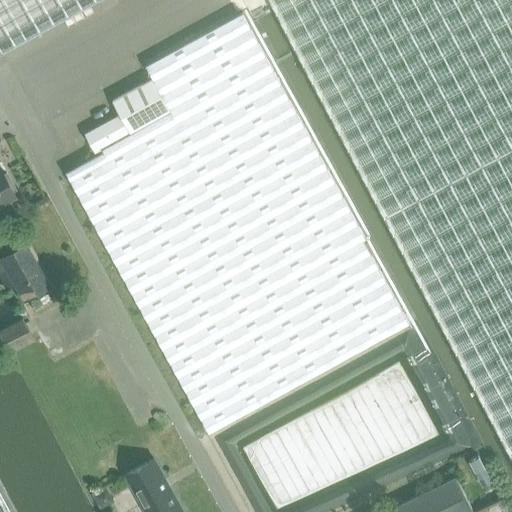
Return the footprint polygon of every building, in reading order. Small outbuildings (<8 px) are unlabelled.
[(0,0),(0,53),(96,0),(0,0)] [(511,0),(272,0),(511,452),(511,0)] [(89,157),(65,170),(74,187),(148,321),(154,330),(208,428),(408,321),(410,320),(342,195),(245,14),(147,66),(152,78),(152,77),(171,113),(104,150),(96,153),(89,157)] [(121,112),(91,128),(104,150),(171,113),(152,77),(152,78),(113,98),(121,112)] [(85,132),(96,153),(104,150),(91,128),(85,132)] [(0,201),(13,195),(11,191),(15,189),(6,172),(2,174),(0,169),(0,201)] [(0,258),(23,300),(47,286),(23,243),(0,256),(0,258)] [(21,318),(16,321),(0,329),(0,339),(7,353),(33,340),(21,318)] [(479,454),(469,459),(483,486),(492,481),(479,454)] [(149,511),(183,511),(154,457),(127,472),(136,488),(149,511)] [(509,511),(503,498),(474,511),(472,511),(455,476),(381,511),(509,511)] [(108,489),(96,495),(103,507),(115,501),(108,489)]
